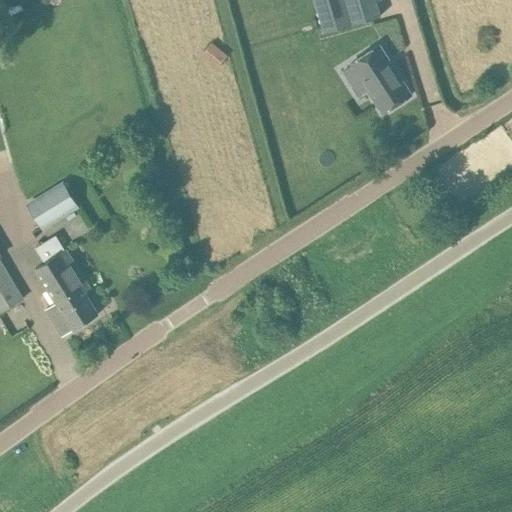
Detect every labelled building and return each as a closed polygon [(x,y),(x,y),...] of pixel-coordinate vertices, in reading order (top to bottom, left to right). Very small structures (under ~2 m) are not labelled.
[(314,0),(323,31),(381,15),(376,0),(314,0)] [(212,43),(203,54),(219,66),(227,55),(212,43)] [(383,113),(411,95),(379,45),(350,63),(383,113)] [(62,181),(26,204),(42,229),(78,207),(62,181)] [(85,291),(90,288),(65,249),(64,250),(55,236),(35,248),(44,262),(35,269),(47,288),(60,279),(70,295),(82,287),(85,291)] [(0,253),(0,312),(23,298),(0,261),(0,256),(1,256),(0,253)] [(60,279),(47,288),(56,302),(46,309),(63,336),(73,329),(73,330),(98,314),(84,292),(85,291),(82,287),(70,295),(60,279)]
